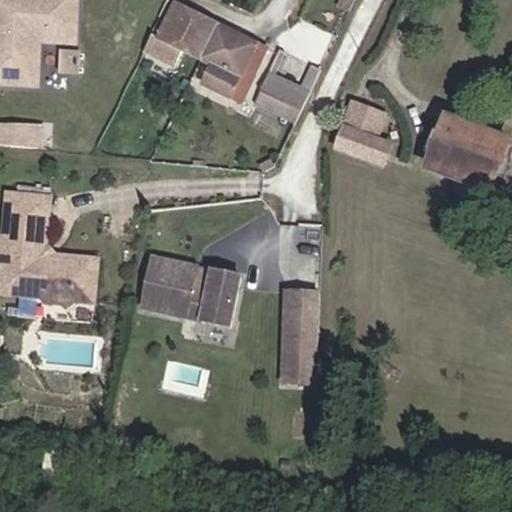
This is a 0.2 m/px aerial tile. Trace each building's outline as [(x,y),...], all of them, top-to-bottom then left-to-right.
[(75,43),(76,0),(40,0),(40,8),(17,7),(17,0),(0,0),(0,69),(6,70),(6,85),(39,86),(40,42),(75,43)] [(351,12),(356,0),(345,0),(342,8),(351,12)] [(201,59),(219,26),(176,5),(159,40),(154,37),(148,49),(177,63),(183,51),(201,59)] [(219,26),(201,59),(213,65),(203,86),(241,104),(267,49),(219,26)] [(59,72),(81,72),(82,51),(59,51),(59,72)] [(276,75),(286,54),(282,52),(271,73),(276,75)] [(312,93),(322,71),(313,67),(303,88),(312,93)] [(286,120),(296,125),(312,93),(303,88),(276,75),(271,73),(261,93),(292,108),(286,120)] [(292,108),(261,93),(255,105),(286,120),(292,108)] [(358,134),(368,111),(354,106),(346,129),(358,134)] [(509,161),(504,159),(510,142),(448,118),(441,135),(435,133),(428,152),(434,154),(428,170),(456,181),(491,194),(497,178),(502,180),(509,161)] [(0,147),(29,150),(31,130),(2,127),(0,142),(0,147)] [(335,148),(384,166),(392,146),(358,134),(346,129),(342,128),(335,148)] [(41,151),(43,131),(31,130),(29,150),(41,151)] [(51,196),(8,191),(3,233),(0,236),(0,295),(40,301),(45,307),(65,310),(71,305),(91,308),(97,260),(51,254),(45,260),(39,254),(44,248),(51,196)] [(44,248),(39,254),(45,260),(51,254),(52,252),(46,245),(44,248)] [(139,315),(227,335),(239,285),(211,278),(206,298),(191,293),(195,275),(151,264),(139,315)] [(206,298),(211,278),(195,275),(191,293),(206,298)] [(315,394),(317,336),(317,332),(318,304),(285,303),(280,392),(315,394)]
